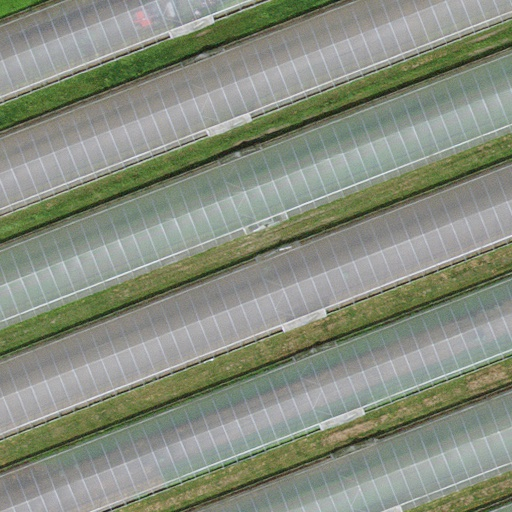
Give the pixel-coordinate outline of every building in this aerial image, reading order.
[(511,0),(357,0),(0,137),(0,211),(511,14),(511,0)] [(62,0),(0,24),(0,98),(255,0),(62,0)] [(511,54),(0,251),(0,325),(511,128),(511,54)] [(511,169),(0,365),(0,440),(511,243),(511,169)] [(511,279),(0,476),(0,511),(99,511),(511,354),(511,279)] [(511,389),(190,511),(384,511),(511,463),(511,389)]
